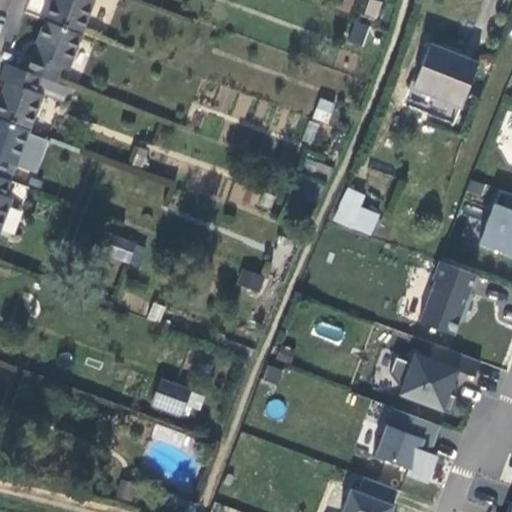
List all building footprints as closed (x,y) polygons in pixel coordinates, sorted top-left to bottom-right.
[(52,0),(45,21),(80,35),(93,0),(52,0)] [(376,21),(382,2),(376,0),(367,0),(362,16),(376,21)] [(41,77),(54,83),(61,67),(68,70),(80,35),(45,21),(32,56),(25,54),(19,69),(41,77)] [(362,47),(369,27),(355,22),(347,41),(362,47)] [(477,61),(428,43),(412,83),(459,102),(477,61)] [(0,98),(0,120),(28,131),(42,96),(34,94),(41,77),(19,69),(5,64),(0,76),(0,80),(6,83),(0,98)] [(311,118),(326,124),(333,104),(318,99),(311,118)] [(0,177),(10,181),(16,166),(34,172),(45,142),(27,135),(28,131),(0,120),(0,177)] [(329,176),(332,166),(306,157),(303,167),(329,176)] [(0,228),(11,200),(4,198),(10,181),(0,177),(0,228)] [(357,191),(341,184),(324,220),(341,228),(357,191)] [(511,195),(499,191),(479,244),(511,256),(511,195)] [(105,256),(132,263),(138,242),(111,235),(105,256)] [(469,295),(476,276),(438,263),(432,282),(434,283),(419,324),(454,337),(459,323),(462,324),(472,296),(469,295)] [(241,267),(235,284),(257,292),(264,276),(241,267)] [(318,321),(314,332),(338,342),(342,331),(318,321)] [(474,378),(480,362),(435,345),(429,360),(414,354),(411,364),(395,358),(389,374),(401,390),(399,396),(449,415),(456,397),(449,395),(458,372),(474,378)] [(151,403),(182,415),(190,392),(159,381),(151,403)] [(196,415),(203,396),(191,392),(184,411),(196,415)] [(280,421),(287,405),(270,397),(263,414),(280,421)] [(433,444),(439,427),(392,409),(384,432),(381,431),(372,455),(408,469),(406,475),(428,483),(437,458),(429,455),(427,454),(431,443),(433,444)] [(390,511),(399,491),(362,478),(357,492),(350,490),(341,511),(390,511)] [(161,511),(183,511),(187,501),(154,489),(148,507),(161,511)]
